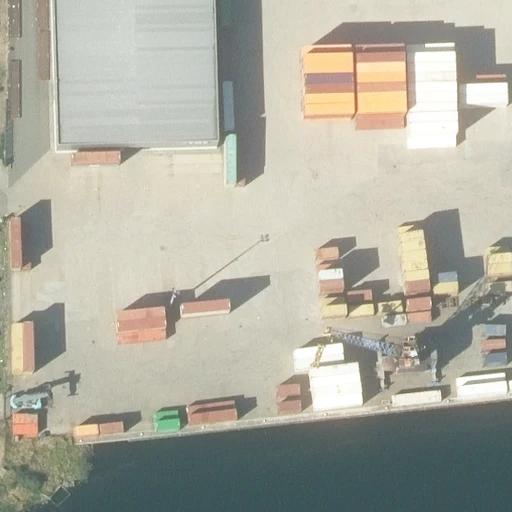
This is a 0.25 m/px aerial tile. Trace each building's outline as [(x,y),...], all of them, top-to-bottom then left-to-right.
[(215,149),(211,0),(49,0),(54,154),(215,149)] [(26,233),(25,221),(10,222),(11,234),(26,233)] [(178,300),(224,299),(224,280),(178,281),(178,300)] [(14,298),(14,312),(26,312),(26,298),(14,298)] [(227,308),(180,307),(180,324),(227,325),(227,308)] [(154,320),(155,328),(163,328),(162,313),(140,314),(140,320),(154,320)] [(26,352),(13,352),(13,375),(26,375),(26,352)]
